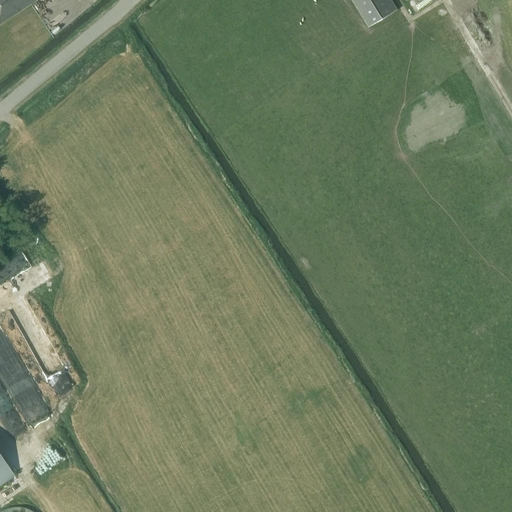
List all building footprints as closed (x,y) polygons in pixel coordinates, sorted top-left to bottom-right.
[(0,0),(0,26),(0,27),(42,0),(0,0)] [(390,0),(353,0),(370,26),(396,10),(390,0)] [(28,253),(0,267),(0,285),(35,268),(28,253)] [(49,338),(33,347),(36,351),(52,342),(49,338)] [(0,484),(14,475),(0,453),(0,484)]
